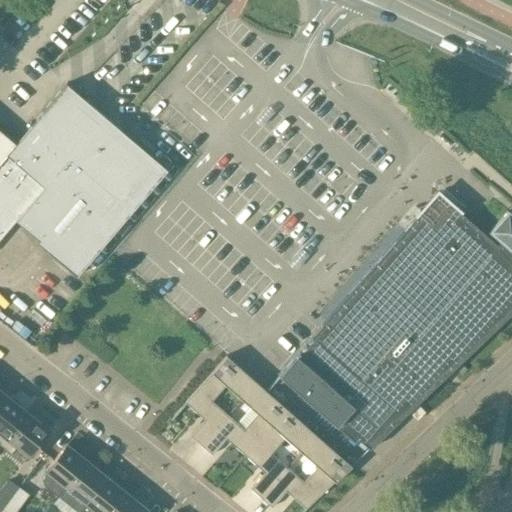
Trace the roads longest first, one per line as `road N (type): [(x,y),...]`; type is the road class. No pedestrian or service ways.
road 1 (residential): [(216,511),(0,335)]
road 2 (residential): [(355,511),(511,364)]
road 3 (tertiary): [(339,0),(511,79)]
road 4 (tertiary): [(490,36),(454,36),(377,0)]
